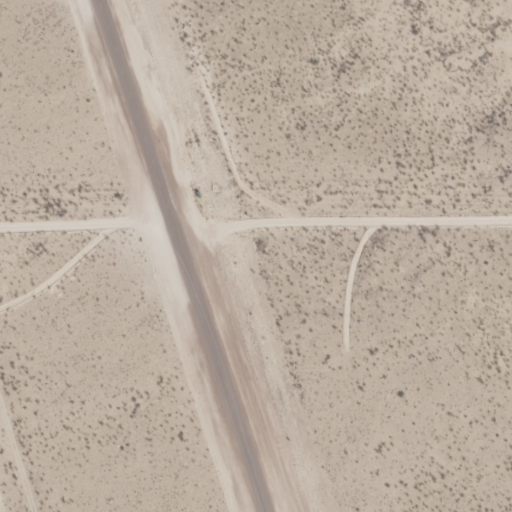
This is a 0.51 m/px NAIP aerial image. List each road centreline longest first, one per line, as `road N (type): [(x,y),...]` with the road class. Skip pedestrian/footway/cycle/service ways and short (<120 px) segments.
road 1 (track): [(107,0),(274,511)]
road 2 (track): [(0,226),(511,213)]
